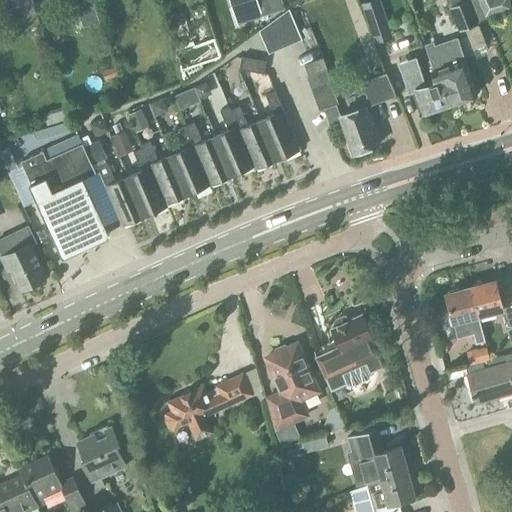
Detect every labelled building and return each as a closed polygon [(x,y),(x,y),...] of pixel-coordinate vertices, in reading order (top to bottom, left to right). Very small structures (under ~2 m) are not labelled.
[(11,0),(13,7),(21,4),(25,20),(36,16),(31,1),(32,1),(31,0),(11,0)] [(87,0),(76,0),(84,28),(95,25),(87,0)] [(255,0),(256,0),(233,7),(238,23),(273,12),(269,0),(255,0)] [(380,0),(370,0),(362,3),(367,21),(385,15),(380,0)] [(486,16),(488,15),(511,6),(511,2),(510,0),(486,0),(481,2),(486,16)] [(451,9),(461,32),(481,24),(471,1),(451,9)] [(291,44),(302,40),(300,36),(290,8),(279,16),(291,44)] [(280,49),(291,44),(279,16),(269,23),(280,49)] [(269,54),(280,49),(269,23),(259,30),(269,54)] [(435,41),(425,44),(436,82),(438,85),(443,84),(450,103),(476,94),(458,38),(437,46),(435,41)] [(241,56),(239,69),(264,73),(266,61),(241,56)] [(323,57),(304,64),(308,76),(327,69),(323,57)] [(418,57),(400,63),(410,94),(416,92),(422,112),(434,108),(438,110),(445,108),(447,104),(450,103),(443,84),(438,85),(436,82),(427,85),(418,57)] [(103,70),(105,79),(118,74),(116,67),(103,70)] [(389,77),(364,86),(360,73),(342,79),(347,93),(364,87),(370,105),(396,96),(389,77)] [(261,120),(278,159),(300,149),(275,90),(265,95),(274,114),(261,120)] [(278,159),(261,120),(248,125),(239,106),(231,109),(229,107),(255,168),(278,159)] [(366,106),(340,116),(353,154),(366,149),(369,151),(375,149),(376,146),(379,144),(366,106)] [(255,169),(255,168),(229,107),(220,111),(228,130),(215,135),(232,175),(254,166),(255,169)] [(141,108),(128,114),(132,122),(136,132),(150,126),(146,116),(141,108)] [(50,146),(70,136),(63,121),(43,131),(50,146)] [(232,175),(215,135),(202,141),(194,121),(185,125),(210,184),(232,175)] [(188,194),(210,184),(185,125),(176,129),(184,149),(171,154),(188,194)] [(121,155),(134,150),(126,130),(113,136),(121,155)] [(188,194),(171,154),(158,160),(150,140),(141,144),(167,206),(168,206),(167,203),(188,194)] [(43,151),(21,161),(25,169),(64,255),(108,235),(104,227),(89,193),(82,179),(96,173),(93,165),(85,147),(83,143),(69,149),(47,159),(43,151)] [(145,215),(167,206),(141,144),(142,147),(133,151),(141,170),(128,176),(145,215)] [(14,162),(7,147),(0,150),(0,152),(6,165),(14,162)] [(145,215),(128,176),(115,181),(107,162),(97,166),(106,185),(120,220),(123,225),(145,215)] [(27,225),(0,237),(0,253),(7,269),(10,267),(21,288),(44,277),(29,245),(35,242),(27,225)] [(496,281),(470,288),(477,315),(502,308),(508,330),(511,328),(511,298),(502,302),(496,281)] [(470,288),(446,295),(452,321),(457,338),(472,334),(475,345),(485,343),(482,332),(477,315),(470,288)] [(372,339),(361,313),(349,318),(348,316),(344,315),(334,319),(333,323),(334,325),(332,326),(343,351),(336,354),(333,348),(315,356),(331,389),(345,383),(354,387),(371,379),(376,369),(382,366),(377,353),(378,353),(372,339)] [(297,399),(318,390),(296,342),(287,346),(284,345),(274,350),(274,352),(265,356),(281,391),(267,397),(275,427),(306,414),(301,404),(299,405),(297,399)] [(488,346),(470,350),(473,363),(491,359),(488,346)] [(511,361),(468,375),(475,402),(511,391),(511,361)] [(172,410),(165,413),(165,419),(168,425),(173,428),(188,422),(195,439),(213,431),(205,415),(252,393),(242,373),(216,385),(217,387),(206,392),(203,385),(167,401),(172,410)] [(324,427),(326,433),(346,427),(337,406),(331,408),(324,427)] [(90,436),(77,441),(84,458),(81,459),(90,478),(124,463),(115,444),(118,443),(111,426),(109,427),(107,424),(89,432),(90,436)] [(351,435),(347,436),(352,450),(354,459),(357,458),(364,456),(371,481),(380,478),(408,470),(401,445),(382,451),(376,428),(351,435)] [(23,473),(38,506),(44,503),(41,497),(62,488),(72,511),(73,511),(87,506),(73,475),(60,481),(47,455),(20,467),(22,474),(23,473)] [(416,497),(408,470),(380,478),(371,481),(366,482),(350,487),(357,511),(402,511),(399,501),(416,497)] [(24,511),(38,506),(23,473),(22,474),(0,483),(0,494),(7,511),(24,511)] [(96,511),(122,511),(119,503),(96,511)]
